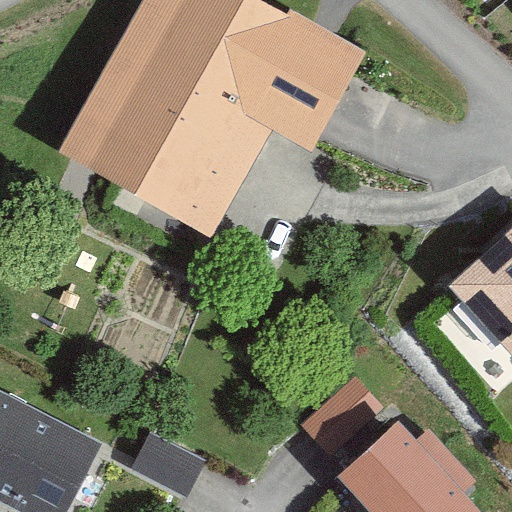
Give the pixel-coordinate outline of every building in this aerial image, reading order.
[(249,0),(152,0),(69,148),(202,221),(262,113),(310,140),(356,59),(249,0)] [(511,246),(450,305),(511,369),(511,246)] [(356,373),(303,421),(333,454),(386,406),(356,373)] [(72,511),(103,446),(2,400),(0,403),(0,509),(6,511),(72,511)] [(400,428),(339,485),(364,511),(472,511),(458,497),(473,483),(426,432),(414,443),(400,428)] [(206,461),(150,439),(135,478),(190,500),(206,461)]
